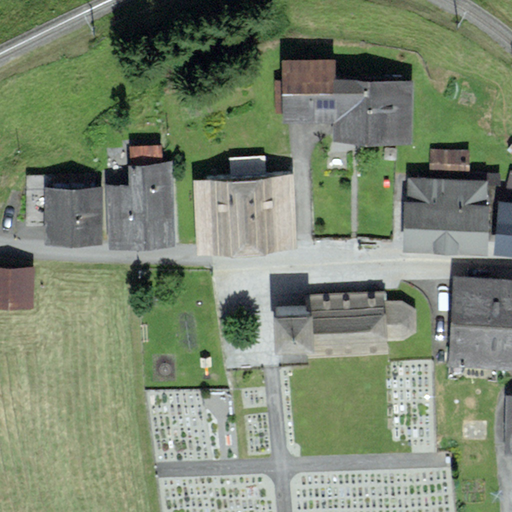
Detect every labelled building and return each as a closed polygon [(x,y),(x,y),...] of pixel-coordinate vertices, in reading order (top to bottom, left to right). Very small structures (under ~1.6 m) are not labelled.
[(333,57),(287,56),(286,112),(337,112),(337,134),(407,135),(408,78),(332,76),(333,57)] [(129,145),(130,157),(160,156),(159,144),(129,145)] [(132,183),(110,183),(111,240),(171,239),(169,161),(132,162),(132,183)] [(302,168),(192,175),(197,244),(306,238),(302,168)] [(485,177),(409,176),(407,242),(483,243),(485,177)] [(97,185),(49,185),(49,237),(97,237),(97,185)] [(511,200),(502,200),(498,245),(511,246),(511,200)] [(31,266),(0,264),(0,299),(29,300),(31,266)] [(511,276),(459,274),(455,354),(511,356),(511,276)] [(415,328),(413,305),(399,297),(382,298),(381,290),(311,294),(311,304),(276,306),(278,339),(310,337),(310,353),(386,349),(386,337),(402,336),(415,328)]
